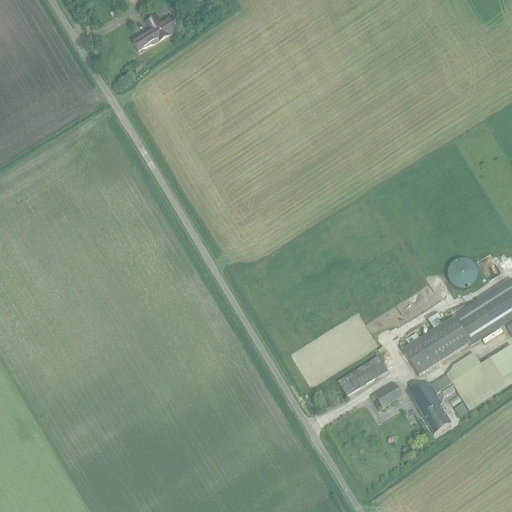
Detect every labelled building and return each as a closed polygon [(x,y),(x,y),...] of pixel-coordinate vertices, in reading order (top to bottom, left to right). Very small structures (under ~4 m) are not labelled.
[(151,32),(132,42),(139,55),(180,32),(172,16),(161,23),(158,17),(146,24),(151,32)] [(138,38),(147,33),(140,20),(131,26),(138,38)] [(456,290),(461,292),(468,291),(471,290),(475,285),(477,280),(478,275),(476,271),(474,267),(471,264),(464,262),(458,262),(453,264),(450,268),(448,273),(447,280),(449,284),(451,287),(456,290)] [(439,275),(432,280),(443,296),(450,291),(439,275)] [(511,283),(511,282),(402,352),(418,378),(469,345),(471,348),(511,322),(511,283)] [(369,294),(376,303),(390,292),(384,283),(369,294)] [(385,309),(375,316),(378,321),(389,314),(385,309)] [(412,321),(405,310),(379,327),(386,337),(412,321)] [(345,318),(313,337),(319,349),(339,337),(334,329),(347,321),(345,318)] [(312,338),(294,350),(301,362),(320,351),(312,338)] [(453,368),(447,379),(468,413),(511,385),(511,349),(511,348),(481,368),(473,356),(453,368)] [(305,390),(363,361),(357,349),(299,377),(305,390)] [(380,361),(339,387),(347,399),(388,374),(380,361)] [(434,436),(442,431),(450,426),(439,408),(442,406),(436,397),(451,387),(446,380),(431,390),(428,384),(409,396),(434,436)] [(373,397),(382,410),(402,398),(394,384),(373,397)] [(452,388),(440,395),(443,400),(455,393),(452,388)] [(461,403),(458,398),(450,403),(453,408),(461,403)] [(463,406),(455,412),(461,420),(469,415),(463,406)]
